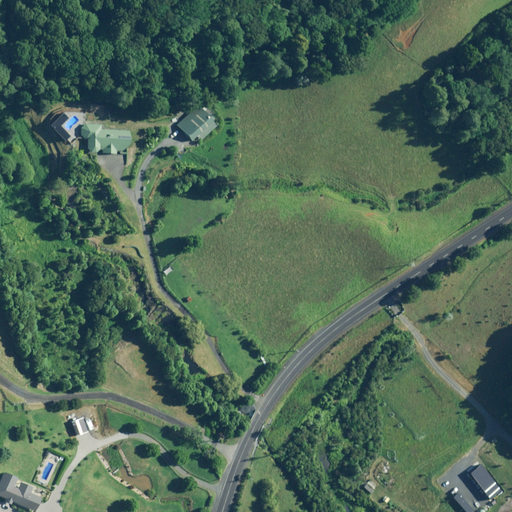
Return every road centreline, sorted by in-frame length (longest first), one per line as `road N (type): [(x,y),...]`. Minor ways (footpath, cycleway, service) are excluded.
road 1 (tertiary): [(511,210),(299,361),(250,433),(222,511)]
road 2 (unknown): [(237,463),(123,398),(36,399),(0,380)]
